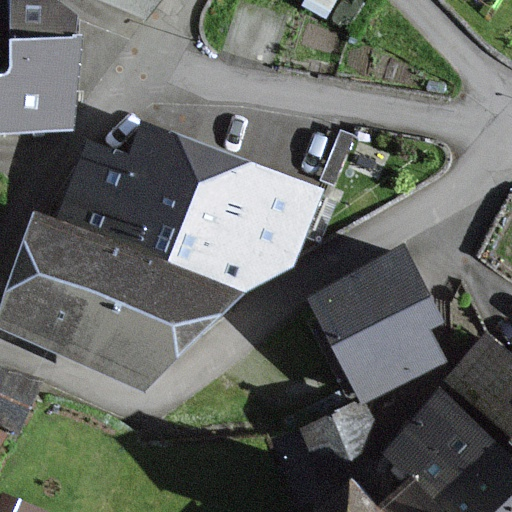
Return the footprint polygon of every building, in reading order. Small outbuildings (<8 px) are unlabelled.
[(37,0),(10,1),(12,75),(0,75),(0,133),(72,128),(79,38),(77,15),(56,0),(37,0)] [(106,0),(144,16),(158,0),(106,0)] [(0,75),(12,75),(10,1),(0,1),(0,75)] [(88,143),(57,220),(128,249),(238,293),(290,264),(319,194),(144,123),(129,159),(88,143)] [(0,328),(83,362),(128,249),(57,220),(41,214),(0,315),(0,328)] [(83,362),(144,386),(238,293),(128,249),(83,362)] [(406,249),(311,298),(364,400),(443,359),(427,328),(442,320),(406,249)] [(510,438),(511,435),(511,356),(487,334),(446,381),(510,438)] [(37,387),(0,367),(0,419),(16,427),(37,387)] [(447,392),(384,448),(414,481),(434,502),(496,445),(447,392)] [(511,511),(511,463),(496,445),(434,502),(442,511),(511,511)] [(442,511),(434,502),(414,481),(381,510),(353,480),(317,511),(442,511)] [(40,511),(5,496),(0,507),(0,511),(40,511)]
